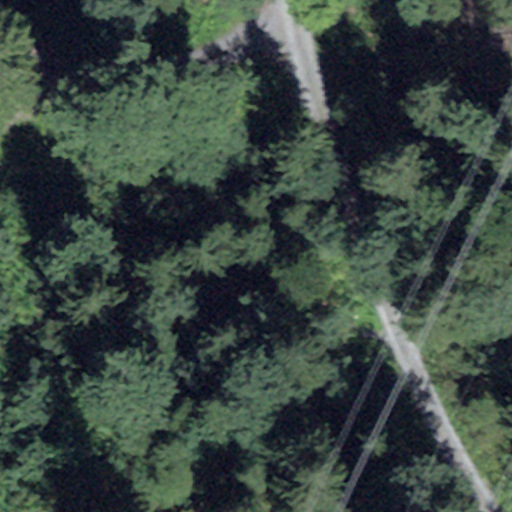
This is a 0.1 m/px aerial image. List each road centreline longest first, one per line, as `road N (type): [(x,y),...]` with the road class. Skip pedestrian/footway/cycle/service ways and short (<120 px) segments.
road 1 (track): [(485,511),(418,387),(309,70),(297,0)]
road 2 (track): [(0,35),(55,79),(115,85),(303,40)]
